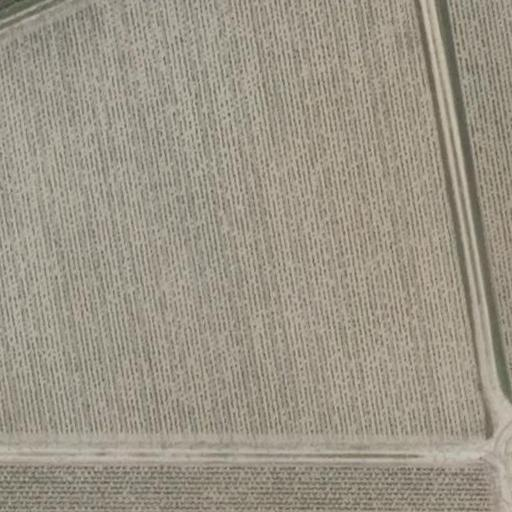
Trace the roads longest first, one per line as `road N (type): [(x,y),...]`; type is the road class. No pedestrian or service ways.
road 1 (track): [(0,454),(440,454),(511,446)]
road 2 (track): [(511,475),(428,0)]
